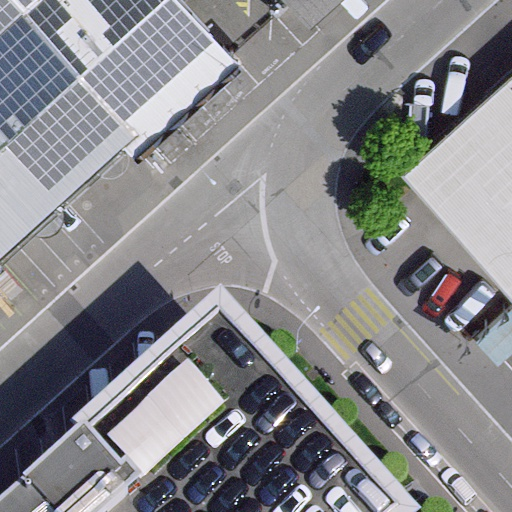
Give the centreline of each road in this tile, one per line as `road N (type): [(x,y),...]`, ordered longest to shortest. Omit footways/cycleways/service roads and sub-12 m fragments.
road 1 (secondary): [(511,486),(357,319),(314,259),(298,182)]
road 2 (unclassified): [(298,182),(215,214),(0,401)]
road 3 (secondary): [(298,182),(326,108),(443,0)]
